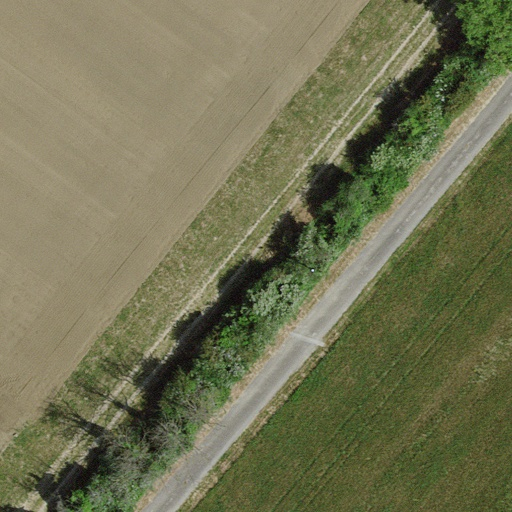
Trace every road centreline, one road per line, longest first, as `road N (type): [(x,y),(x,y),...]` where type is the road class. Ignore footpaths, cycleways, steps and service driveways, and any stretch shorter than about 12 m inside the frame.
road 1 (track): [(6,511),(427,0)]
road 2 (track): [(167,511),(511,94)]
